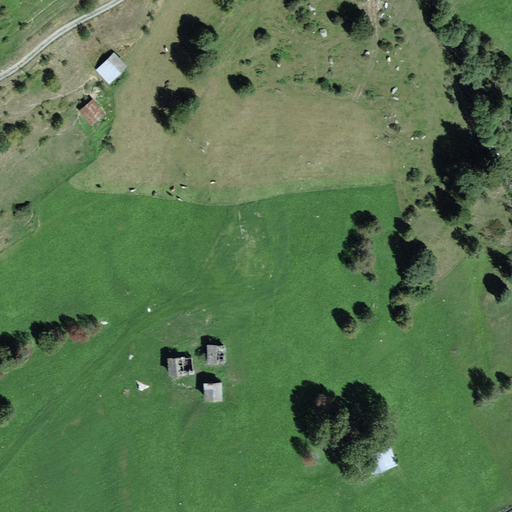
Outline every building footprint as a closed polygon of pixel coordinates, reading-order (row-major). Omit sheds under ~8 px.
[(129,67),(116,52),(97,69),(111,84),(129,67)] [(108,113),(95,98),(80,111),(93,126),(108,113)] [(230,345),(211,345),(210,362),(230,362),(230,345)] [(193,354),(169,356),(171,375),(194,373),(193,354)] [(225,382),(205,382),(206,402),(226,402),(225,382)] [(399,465),(392,447),(366,457),(373,475),(399,465)]
